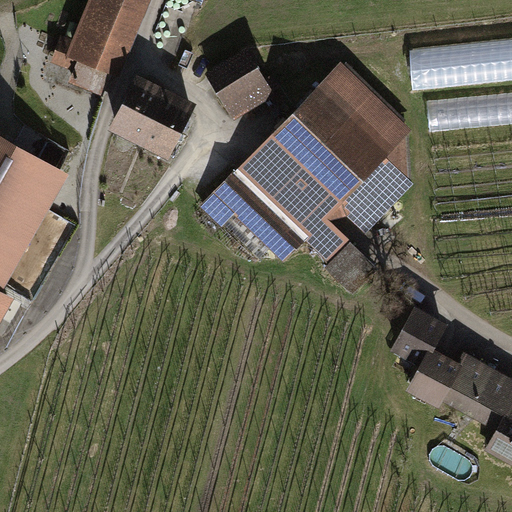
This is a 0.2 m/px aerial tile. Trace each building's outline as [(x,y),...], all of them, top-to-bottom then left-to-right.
[(141,0),(86,0),(72,36),(67,51),(76,55),(114,69),(141,0)] [(67,51),(72,36),(60,32),(49,60),(62,65),(67,51)] [(413,85),(511,78),(511,37),(410,45),(413,85)] [(275,87),(249,43),(207,68),(234,112),(275,87)] [(114,69),(76,55),(67,78),(105,93),(114,69)] [(406,128),(337,58),(291,102),(197,204),(218,224),(257,258),(266,246),(278,259),(304,239),(361,293),(378,269),(328,218),(344,210),(363,231),(412,179),(406,128)] [(168,83),(140,70),(112,127),(139,140),(168,83)] [(197,97),(168,83),(139,140),(169,154),(197,97)] [(73,125),(59,119),(54,129),(68,136),(73,125)] [(0,283),(66,168),(0,130),(0,314),(10,296),(0,290),(0,283)] [(447,320),(412,301),(388,345),(416,360),(402,386),(436,404),(439,398),(494,427),(483,447),(511,462),(511,373),(461,346),(456,356),(434,344),(447,320)]
